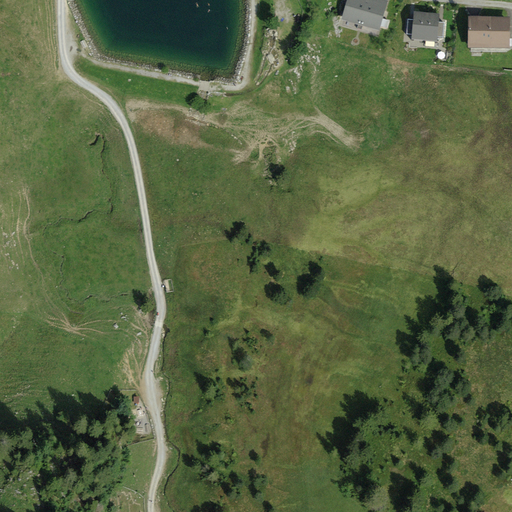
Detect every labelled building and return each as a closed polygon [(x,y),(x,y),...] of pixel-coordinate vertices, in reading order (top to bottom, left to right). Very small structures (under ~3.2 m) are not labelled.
[(359,29),(367,0),(349,0),(344,18),(359,23),(357,28),(359,29)] [(376,0),(367,0),(359,29),(362,30),(363,24),(378,28),(386,0),(380,0),(381,1),(376,0)] [(425,36),(427,14),(414,13),(413,20),(408,20),(406,35),(412,35),(425,36)] [(427,14),(425,36),(443,38),(444,23),(439,23),(439,16),(427,14)] [(507,21),(471,20),(470,46),(507,47),(507,46),(511,46),(511,40),(507,40),(507,21)]
